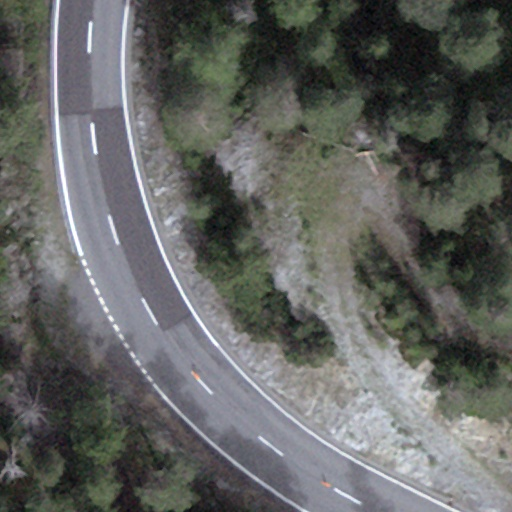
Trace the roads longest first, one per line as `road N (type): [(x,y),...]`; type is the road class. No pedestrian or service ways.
road 1 (track): [(511,338),(432,305),(395,245),(382,166),(353,159),(320,166),(313,201),(357,345),(398,409),(510,511)]
road 2 (primary): [(92,0),(90,80),(105,200),(154,318),(230,412),(380,511)]
